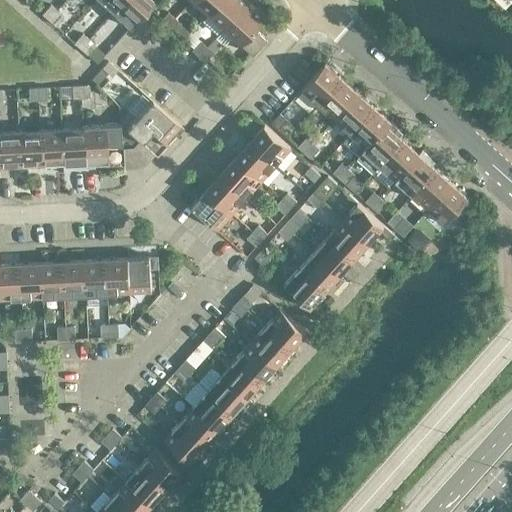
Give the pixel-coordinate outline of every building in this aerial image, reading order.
[(99,0),(113,13),(124,0),(99,0)] [(151,0),(124,0),(113,13),(130,27),(153,1),(151,0)] [(192,0),(207,14),(219,0),(192,0)] [(219,0),(207,14),(224,28),(248,0),(219,0)] [(256,0),(248,0),(224,28),(251,53),(265,38),(254,28),(266,15),(256,6),(259,3),(256,0)] [(48,20),(57,10),(50,4),(41,14),(48,20)] [(48,20),(54,25),(63,16),(57,10),(48,20)] [(172,33),(174,31),(181,23),(168,11),(159,21),(172,33)] [(81,49),(89,39),(82,33),(73,43),(81,49)] [(81,49),(87,54),(95,44),(89,39),(81,49)] [(204,62),(206,60),(213,52),(200,40),(191,50),(204,62)] [(111,76),(117,69),(107,60),(102,67),(111,76)] [(326,62),(320,68),(302,89),(319,104),(343,77),(326,62)] [(343,77),(319,104),(335,119),(358,92),(343,77)] [(89,84),(87,84),(81,85),(81,98),(90,97),(89,84)] [(81,98),(81,85),(71,85),(72,98),(81,98)] [(38,100),(37,87),(28,88),(29,101),(38,100)] [(46,100),(45,87),(37,87),(38,100),(46,100)] [(358,92),(335,119),(351,133),(374,106),(358,92)] [(173,133),(177,137),(184,129),(152,100),(126,129),(142,143),(152,132),(164,143),(173,133)] [(374,106),(351,133),(366,147),(363,150),(364,151),(390,121),(374,106)] [(288,120),(280,113),(271,123),(279,130),(288,120)] [(390,121),(364,151),(380,165),(403,139),(388,125),(391,122),(390,121)] [(120,123),(83,125),(85,168),(94,167),(94,162),(107,162),(106,145),(121,144),(120,123)] [(81,127),(61,128),(63,164),(84,163),(84,168),(85,168),(83,125),(81,125),(81,127)] [(291,148),(265,125),(250,141),(276,165),(291,148)] [(61,128),(40,129),(41,165),(63,164),(61,128)] [(40,129),(18,130),(20,166),(41,165),(40,129)] [(0,167),(20,166),(18,130),(0,130),(0,167)] [(305,152),(313,142),(306,136),(297,146),(305,152)] [(403,139),(380,165),(396,180),(420,153),(403,139)] [(276,165),(250,141),(236,157),(262,181),(276,165)] [(311,158),(320,148),(313,142),(305,152),(311,158)] [(420,153),(396,180),(412,194),(436,167),(420,153)] [(262,181),(236,157),(221,173),(247,197),(262,181)] [(342,162),(333,171),(346,183),(355,173),(342,162)] [(305,172),(315,181),(321,174),(311,166),(305,172)] [(436,167),(412,194),(428,208),(452,182),(436,167)] [(247,197),(221,173),(207,190),(233,213),(247,197)] [(452,182),(428,208),(444,223),(459,207),(466,212),(474,203),(468,197),(452,182)] [(328,193),(319,185),(313,192),(322,201),(328,193)] [(233,213),(207,190),(192,206),(218,230),(233,213)] [(372,206),(381,196),(374,190),(365,200),(372,206)] [(291,207),(297,201),(287,192),(281,199),(291,207)] [(322,201),(313,192),(307,198),(317,207),(322,201)] [(372,206),(379,212),(387,202),(381,196),(372,206)] [(291,207),(281,199),(275,205),(285,214),(291,207)] [(358,202),(343,219),(369,242),(384,226),(358,202)] [(396,211),(387,220),(395,227),(403,217),(396,211)] [(284,224),(294,233),(300,226),(290,217),(284,224)] [(369,242),(343,219),(328,235),(355,258),(369,242)] [(262,239),(268,233),(258,224),(252,231),(262,239)] [(284,224),(278,230),(288,239),(294,233),(284,224)] [(262,239),(252,231),(247,237),(256,246),(262,239)] [(355,258),(328,235),(314,251),(340,275),(355,258)] [(270,259),(261,250),(255,257),(264,266),(270,259)] [(314,251),(300,267),(326,291),(340,275),(314,251)] [(158,256),(128,257),(129,292),(152,291),(151,269),(159,269),(158,256)] [(128,257),(106,258),(108,293),(129,292),(128,257)] [(106,258),(84,260),(86,294),(108,293),(106,258)] [(84,260),(63,261),(65,296),(86,294),(84,260)] [(63,261),(41,262),(43,297),(65,296),(63,261)] [(41,262),(20,263),(21,298),(43,297),(41,262)] [(20,263),(0,263),(0,298),(21,298),(20,263)] [(326,291),(300,267),(285,284),(311,307),(326,291)] [(254,303),(244,294),(238,301),(248,309),(254,303)] [(248,309),(238,301),(232,307),(242,316),(248,309)] [(280,309),(265,325),(292,349),(307,332),(280,309)] [(109,323),(100,324),(101,337),(110,336),(109,323)] [(109,323),(110,336),(119,335),(118,323),(109,323)] [(67,339),(66,325),(57,326),(58,339),(67,339)] [(67,339),(76,339),(75,325),(66,325),(67,339)] [(265,325),(251,341),(277,365),(292,349),(265,325)] [(225,335),(215,326),(209,333),(219,341),(225,335)] [(24,341),(32,340),(32,327),(23,328),(24,341)] [(24,341),(23,328),(14,328),(15,341),(24,341)] [(219,341),(209,333),(203,339),(213,348),(219,341)] [(277,365),(251,341),(237,357),(263,381),(277,365)] [(237,357),(222,374),(248,397),(263,381),(237,357)] [(196,367),(186,358),(180,365),(190,374),(196,367)] [(190,374),(180,365),(174,371),(184,380),(190,374)] [(248,397),(222,374),(208,390),(234,413),(248,397)] [(167,399),(157,390),(151,397),(161,406),(167,399)] [(234,413),(208,390),(193,406),(220,429),(234,413)] [(0,403),(10,403),(9,394),(0,394),(0,403)] [(161,406),(151,397),(145,404),(155,412),(161,406)] [(10,403),(0,403),(0,412),(10,411),(10,403)] [(193,406),(179,422),(205,445),(220,429),(193,406)] [(205,445),(179,422),(164,438),(190,462),(205,445)] [(117,442),(123,436),(113,427),(107,434),(117,442)] [(117,442),(107,434),(101,440),(111,449),(117,442)] [(0,446),(12,445),(12,437),(0,437),(0,446)] [(156,447),(141,464),(167,488),(182,471),(156,447)] [(78,466),(88,474),(94,468),(84,459),(78,466)] [(167,488),(141,464),(126,480),(153,504),(167,488)] [(0,480),(1,481),(10,471),(4,466),(0,470),(0,480)] [(73,472),(82,481),(88,474),(78,466),(73,472)] [(145,511),(153,504),(126,480),(112,496),(129,511),(145,511)] [(27,504),(36,495),(29,489),(20,498),(27,504)] [(49,498),(58,507),(64,500),(55,492),(49,498)] [(33,510),(42,500),(36,495),(27,504),(33,510)] [(129,511),(112,496),(97,511),(129,511)]
